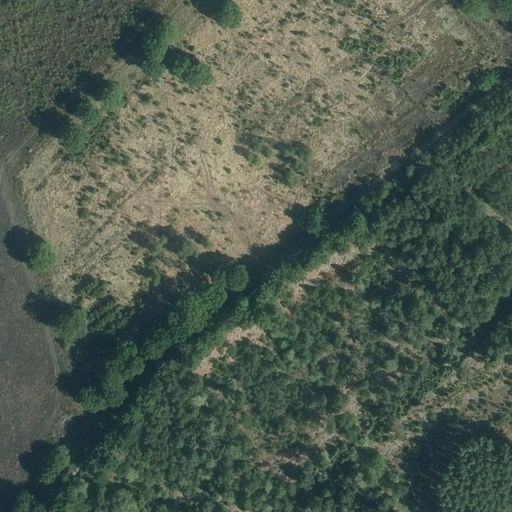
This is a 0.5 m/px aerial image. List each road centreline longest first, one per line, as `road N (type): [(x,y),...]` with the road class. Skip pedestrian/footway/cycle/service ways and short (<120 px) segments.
road 1 (track): [(23,511),(144,358),(511,77)]
road 2 (track): [(164,0),(4,166),(58,397),(39,451),(0,502)]
